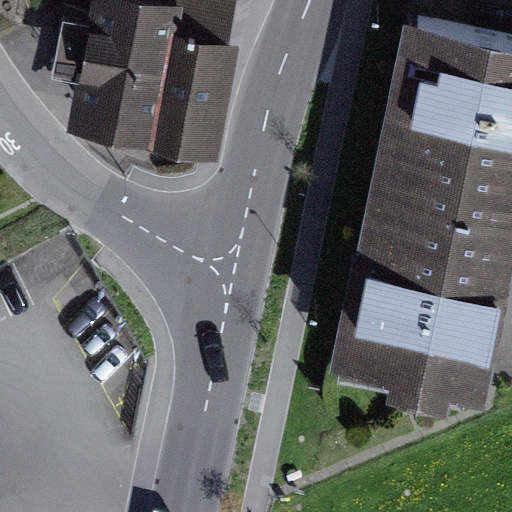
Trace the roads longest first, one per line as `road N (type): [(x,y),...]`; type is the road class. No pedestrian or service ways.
road 1 (residential): [(247,256),(72,190),(14,134),(0,105)]
road 2 (tertiary): [(306,0),(247,256)]
road 3 (tertiary): [(247,256),(194,511)]
